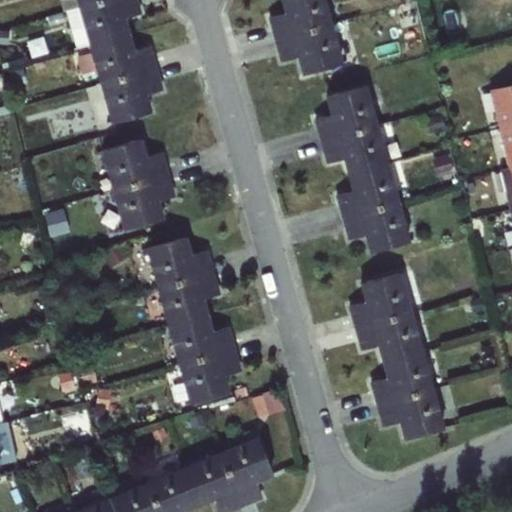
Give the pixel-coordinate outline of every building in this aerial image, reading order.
[(59,0),(62,10),(78,6),(76,0),(59,0)] [(100,0),(78,6),(89,45),(130,33),(125,17),(142,13),(138,0),(100,0)] [(274,39),(331,23),(324,0),(280,0),(284,12),(268,17),(274,39)] [(397,5),(399,10),(412,6),(411,1),(397,5)] [(76,47),(89,45),(78,6),(62,10),(76,47)] [(412,6),(399,10),(404,30),(418,26),(413,6),(412,6)] [(331,23),(342,62),(354,58),(344,20),(331,23)] [(331,23),(274,39),(280,61),(296,56),(301,74),(342,63),(342,62),(331,23)] [(89,45),(100,83),(157,67),(150,45),(134,49),(130,33),(89,45)] [(157,67),(100,83),(111,123),(152,111),(147,93),(163,89),(157,67)] [(511,84),(490,89),(509,167),(500,169),(511,218),(511,84)] [(320,140),(377,125),(366,85),(325,97),(330,114),(314,118),(320,140)] [(440,114),(425,119),(430,133),(444,128),(440,114)] [(7,118),(0,118),(0,120),(2,131),(10,130),(7,118)] [(68,120),(65,132),(82,136),(85,124),(68,120)] [(347,173),(388,162),(377,125),(320,140),(326,163),(342,158),(347,173)] [(101,149),(111,188),(169,173),(163,151),(146,156),(141,138),(101,149)] [(335,194),(342,217),(399,201),(388,162),(347,173),(351,190),(335,194)] [(169,173),(111,188),(123,229),(163,218),(158,200),(175,195),(169,173)] [(399,201),(342,217),(348,239),(364,234),(369,251),(409,240),(399,201)] [(146,247),(157,287),(214,272),(207,250),(191,254),(186,236),(146,247)] [(118,246),(104,254),(111,266),(126,257),(118,246)] [(413,257),(412,269),(427,270),(428,259),(413,257)] [(157,287),(167,325),(208,314),(204,298),(220,293),(214,272),(157,287)] [(355,329),(412,313),(401,272),(359,283),(364,301),(348,306),(355,329)] [(480,297),(469,299),(473,313),(484,310),(480,297)] [(381,361),(422,350),(412,313),(355,329),(361,349),(377,345),(381,361)] [(167,325),(177,362),(235,348),(229,326),(212,330),(208,314),(167,325)] [(235,348),(177,362),(188,403),(230,391),(225,374),(241,370),(235,348)] [(376,403),(433,387),(422,350),(381,361),(386,377),(369,381),(376,403)] [(495,352),(483,353),(483,366),(495,366),(495,352)] [(91,366),(81,369),(85,383),(95,380),(91,366)] [(502,382),(490,385),(494,400),(506,396),(502,382)] [(433,387),(376,403),(382,425),(398,421),(403,438),(444,427),(433,387)] [(110,389),(99,388),(97,406),(108,408),(110,389)] [(279,388),(251,396),(254,403),(265,399),(269,413),(266,415),(285,409),(279,388)] [(23,397),(11,408),(19,416),(30,405),(23,397)] [(265,399),(254,403),(253,403),(258,417),(266,415),(269,413),(265,399)] [(201,414),(183,420),(186,430),(204,423),(201,414)] [(163,427),(152,431),(155,439),(166,435),(163,427)] [(257,436),(219,452),(242,506),(262,498),(256,482),(273,475),(257,436)] [(219,452),(183,466),(198,506),(214,499),(219,511),(227,511),(242,506),(219,452)] [(183,466),(143,482),(156,511),(182,511),(198,506),(183,466)] [(156,511),(143,482),(108,497),(114,511),(156,511)] [(114,511),(108,497),(73,511),(114,511)]
